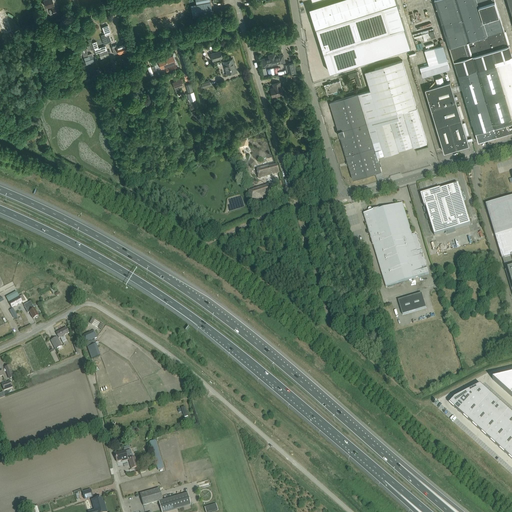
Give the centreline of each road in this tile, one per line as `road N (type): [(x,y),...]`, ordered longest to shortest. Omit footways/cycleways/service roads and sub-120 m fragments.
road 1 (motorway): [(395,464),(219,313),(100,237),(0,190)]
road 2 (motorway): [(0,208),(168,300),(384,475)]
road 3 (unclassified): [(346,511),(171,359),(92,306),(66,315)]
road 4 (unclassified): [(329,323),(248,49)]
road 5 (unknown): [(356,196),(385,289),(395,291),(435,277),(406,181)]
road 6 (unclassified): [(123,511),(66,315)]
road 7 (unclassified): [(346,196),(511,148)]
road 8 (unclassified): [(346,196),(299,37)]
road 9 (unknown): [(86,80),(239,22)]
road 10 (unknown): [(511,297),(476,159)]
